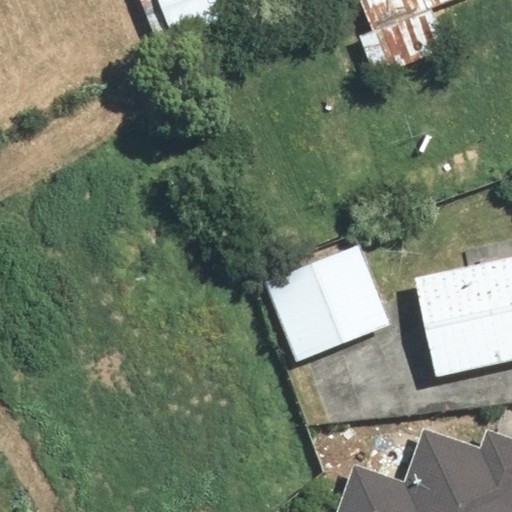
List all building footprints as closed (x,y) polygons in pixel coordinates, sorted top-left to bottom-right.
[(163,0),(177,35),(268,0),(163,0)] [(374,0),(387,33),(367,40),(381,77),(460,46),(446,11),(475,0),(374,0)] [(379,243),(279,283),(312,364),(411,324),(379,243)] [(511,265),(431,282),(450,378),(511,366),(511,265)] [(511,511),(511,437),(493,432),(487,452),(427,433),(410,487),(361,471),(347,511),(511,511)]
